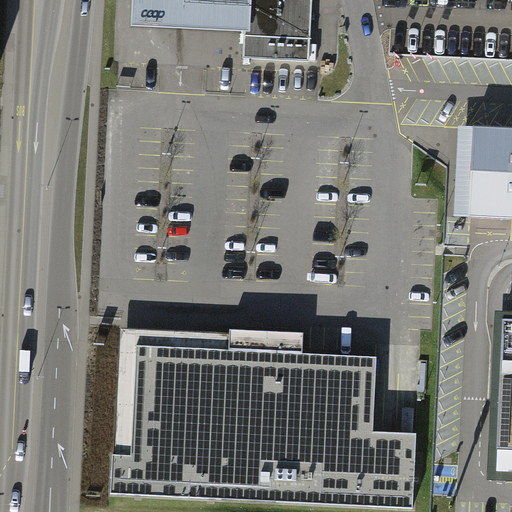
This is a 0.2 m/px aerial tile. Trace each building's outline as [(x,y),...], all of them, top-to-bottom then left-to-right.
[(245,33),(246,0),(133,0),(132,27),(143,28),(229,32),(245,33)] [(246,0),(245,33),(244,59),(309,62),(312,0),(246,0)] [(465,43),(463,0),(448,0),(449,15),(438,15),(438,17),(407,18),(409,46),(465,43)] [(511,132),(458,129),(453,222),(511,225),(511,132)] [(511,318),(496,318),(488,486),(511,486),(511,318)] [(113,455),(111,494),(414,508),(417,433),(373,431),(377,357),(303,354),(304,334),(230,330),(229,350),(136,346),(131,456),(113,455)]
